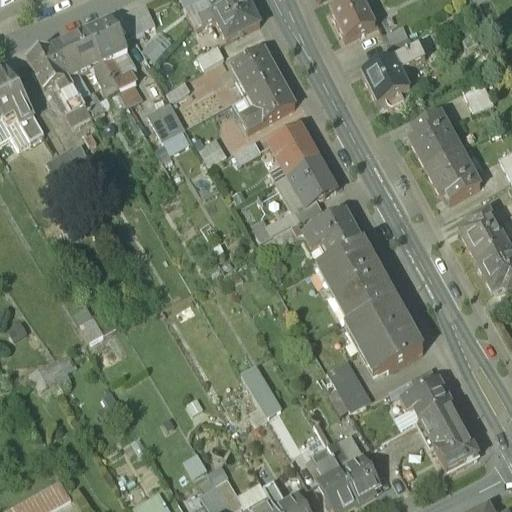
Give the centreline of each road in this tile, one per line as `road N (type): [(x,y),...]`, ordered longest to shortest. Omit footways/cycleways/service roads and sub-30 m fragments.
road 1 (tertiary): [(511,431),(277,0)]
road 2 (residential): [(125,0),(0,59)]
